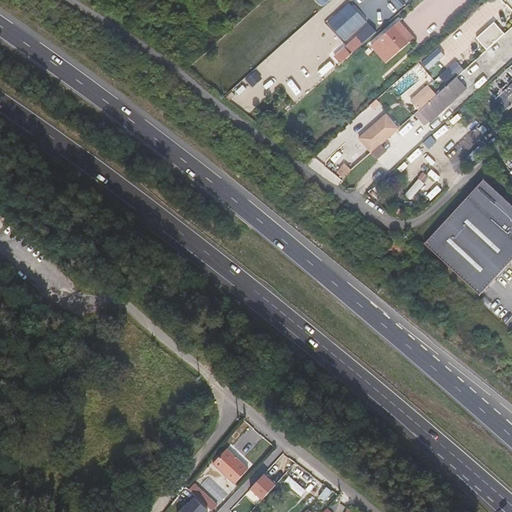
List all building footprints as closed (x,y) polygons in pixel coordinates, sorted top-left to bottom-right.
[(452,19),(471,2),(469,0),(454,0),(444,10),(452,19)] [(345,43),(364,26),(346,6),(327,23),(345,43)] [(399,24),(414,41),(418,37),(403,20),(399,24)] [(375,46),(389,62),(414,41),(399,24),(375,46)] [(511,25),(503,33),(507,37),(511,32),(511,25)] [(481,43),(486,48),(503,33),(498,27),(481,43)] [(336,55),(343,64),(365,45),(357,36),(336,55)] [(511,65),(486,89),(505,109),(511,101),(511,65)] [(405,81),(418,95),(433,82),(420,68),(405,81)] [(456,76),(419,109),(429,120),(466,87),(456,76)] [(419,109),(415,112),(425,124),(429,120),(419,109)] [(372,141),(377,147),(371,152),(377,158),(386,150),(380,144),(390,135),(399,127),(393,121),(374,138),(375,139),(372,141)] [(457,163),(464,170),(494,142),(487,134),(457,163)] [(344,166),(349,171),(350,172),(365,157),(360,151),(344,166)] [(506,169),(498,162),(495,167),(502,173),(506,169)] [(511,205),(484,179),(425,244),(480,295),(511,260),(511,205)] [(247,472),(226,453),(212,468),(234,488),(247,472)] [(276,485),(264,475),(250,490),(262,500),(276,485)] [(207,511),(208,511),(193,498),(179,511),(207,511)]
